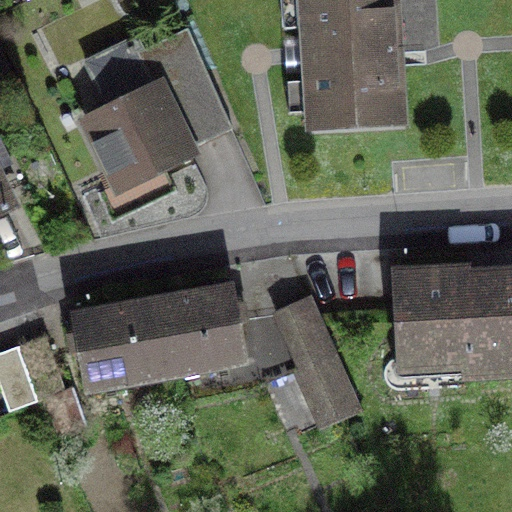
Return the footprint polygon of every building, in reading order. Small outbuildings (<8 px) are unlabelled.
[(395,0),(309,0),(314,124),(399,121),(395,0)] [(182,95),(98,131),(126,197),(211,161),(182,95)] [(7,150),(0,152),(0,225),(31,214),(7,150)] [(511,266),(400,274),(407,378),(511,371),(511,266)] [(266,289),(111,313),(123,384),(277,360),(266,289)] [(366,414),(324,308),(281,325),(322,431),(366,414)] [(54,343),(0,362),(0,377),(15,417),(74,396),(54,343)]
